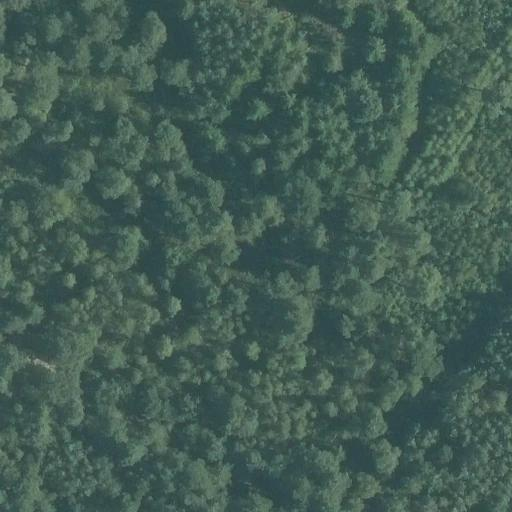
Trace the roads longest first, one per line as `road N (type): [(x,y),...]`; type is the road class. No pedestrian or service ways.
road 1 (track): [(302,511),(0,335)]
road 2 (track): [(75,0),(0,127)]
